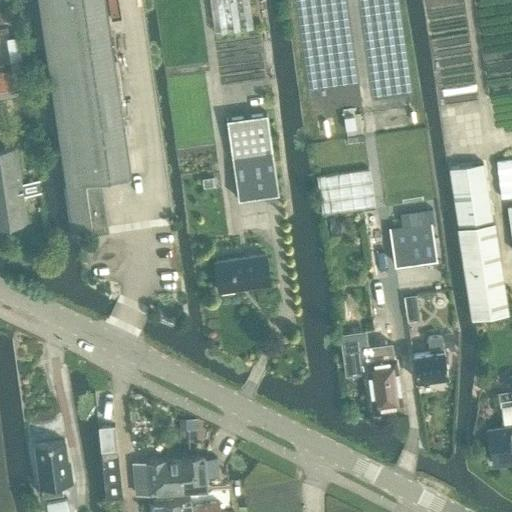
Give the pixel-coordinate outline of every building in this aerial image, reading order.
[(105,230),(98,184),(131,179),(105,0),(38,0),(73,235),(105,230)] [(253,27),(249,0),(209,0),(214,33),(253,27)] [(193,70),(168,74),(175,116),(200,112),(193,70)] [(0,74),(0,100),(20,97),(15,72),(0,74)] [(226,118),(238,199),(278,193),(266,112),(226,118)] [(346,130),(355,128),(353,117),(345,118),(346,130)] [(23,197),(41,195),(39,183),(22,185),(16,148),(0,150),(0,227),(27,223),(23,197)] [(511,159),(497,161),(501,197),(511,195),(511,159)] [(482,162),(449,168),(458,227),(473,318),(508,312),(494,221),(492,222),(482,162)] [(321,214),(373,207),(368,168),(316,175),(321,214)] [(211,177),(202,179),(203,187),(212,186),(211,177)] [(402,226),(390,227),(395,264),(435,258),(430,222),(402,226)] [(214,262),(218,292),(270,285),(266,254),(214,262)] [(364,330),(340,333),(346,373),(368,370),(368,373),(366,375),(367,383),(369,385),(370,385),(373,405),(390,403),(389,397),(400,396),(396,367),(396,366),(394,367),(392,353),(390,342),(366,346),(364,330)] [(451,334),(443,335),(445,347),(453,345),(451,334)] [(413,355),(418,381),(449,376),(442,335),(429,337),(432,351),(413,355)] [(511,393),(499,396),(504,428),(490,430),(495,464),(511,460),(511,375),(510,376),(511,390),(511,393)] [(179,428),(195,428),(195,418),(179,418),(179,428)] [(97,427),(105,498),(121,496),(113,425),(97,427)] [(64,440),(34,444),(40,487),(41,487),(42,496),(63,494),(61,484),(72,483),(70,468),(68,468),(64,440)] [(203,454),(180,457),(183,489),(206,486),(205,475),(217,474),(215,459),(203,460),(203,454)] [(133,462),(136,494),(148,492),(148,495),(168,493),(168,490),(183,489),(180,457),(145,460),(145,461),(133,462)] [(68,511),(65,496),(45,499),(47,511),(68,511)] [(152,501),(153,511),(210,511),(220,511),(219,501),(204,503),(205,505),(194,506),(194,508),(190,508),(189,497),(152,501)]
